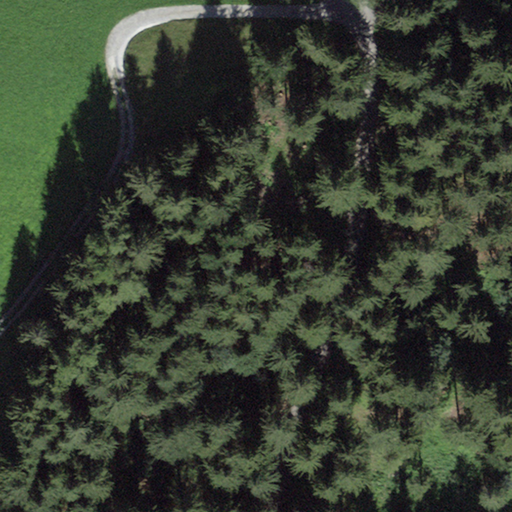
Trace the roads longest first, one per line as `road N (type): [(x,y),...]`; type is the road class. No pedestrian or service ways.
road 1 (track): [(0,329),(123,155),(112,44),(122,31),(161,14),(354,4)]
road 2 (residential): [(261,511),(372,70),(351,0)]
